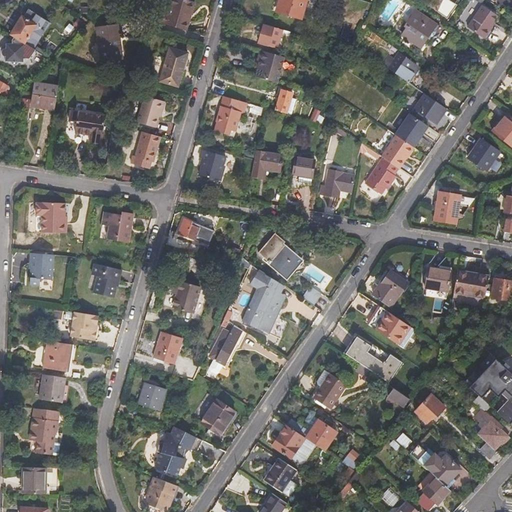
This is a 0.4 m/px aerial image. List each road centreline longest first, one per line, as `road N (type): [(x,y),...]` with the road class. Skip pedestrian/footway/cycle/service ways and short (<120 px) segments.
road 1 (residential): [(387,232),(194,511)]
road 2 (residential): [(166,199),(104,429),(103,462),(119,511)]
road 3 (residential): [(511,49),(387,232)]
road 4 (residential): [(222,0),(166,199)]
road 5 (residential): [(166,199),(5,174)]
road 6 (residential): [(387,232),(511,254)]
